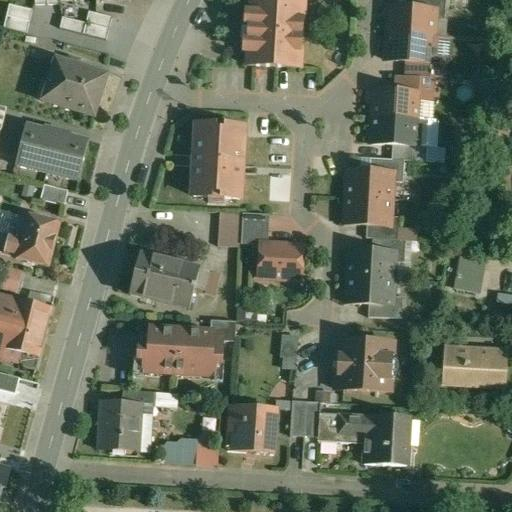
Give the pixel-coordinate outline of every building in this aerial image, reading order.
[(305,4),(252,0),(251,14),(249,13),(247,15),(246,23),(248,25),(250,26),(250,41),(247,41),(245,43),(245,51),(247,53),(249,53),(248,66),(301,69),(302,49),(301,49),(303,23),(304,24),(305,4)] [(446,0),(412,0),(412,9),(436,10),(436,20),(446,21),(446,0)] [(5,6),(1,29),(24,33),(28,9),(5,6)] [(412,9),(390,8),(389,35),(434,37),(436,20),(436,10),(412,9)] [(84,12),(81,23),(58,18),(56,29),(107,41),(113,19),(84,12)] [(434,37),(389,35),(387,61),(409,63),(433,64),(433,55),(434,37)] [(433,64),(409,63),(408,78),(432,79),(442,80),(443,55),(433,55),(433,64)] [(68,63),(56,60),(43,102),(95,118),(96,118),(109,77),(108,76),(109,76),(79,67),(81,61),(69,58),(68,63)] [(408,78),(398,77),(397,92),(421,94),(420,103),(430,103),(432,79),(408,78)] [(397,92),(375,91),(373,118),(419,121),(419,120),(420,103),(421,94),(397,92)] [(419,121),(373,118),(372,145),(393,146),(418,148),(418,139),(428,139),(428,148),(438,149),(439,121),(419,120),(419,121)] [(89,142),(27,126),(17,166),(79,182),(89,142)] [(244,129),(226,128),(226,134),(216,133),(216,127),(198,126),(194,197),(212,199),(212,193),(222,193),(222,199),(240,200),(244,129)] [(418,148),(393,146),(392,161),(405,162),(427,163),(428,148),(428,139),(418,139),(418,148)] [(392,161),(371,160),(371,173),(393,174),(394,174),(394,183),(404,184),(405,162),(392,161)] [(371,173),(349,172),(348,171),(348,173),(347,198),(393,201),(394,183),(394,174),(393,174),(371,173)] [(36,200),(60,205),(63,191),(39,186),(36,200)] [(393,201),(347,198),(345,224),(345,226),(346,226),(346,225),(368,227),(390,228),(391,228),(392,218),(393,201)] [(60,223),(28,215),(22,238),(17,258),(25,260),(23,267),(31,268),(37,270),(38,263),(49,266),(60,223)] [(270,216),(243,215),(242,245),(261,247),(262,245),(269,246),(270,216)] [(390,228),(368,227),(367,240),(373,240),(401,242),(402,219),(392,218),(391,228),(390,228)] [(14,225),(0,221),(0,253),(17,258),(22,238),(12,235),(14,225)] [(406,242),(373,240),(372,253),(395,254),(395,264),(405,264),(406,242)] [(269,246),(262,245),(261,247),(260,279),(302,282),(304,248),(269,246)] [(372,253),(350,251),(349,278),(394,281),(395,264),(395,254),(372,253)] [(478,295),(484,255),(457,251),(451,291),(478,295)] [(201,271),(141,256),(131,296),(190,311),(195,291),(201,271)] [(0,266),(0,290),(13,293),(19,272),(0,266)] [(211,273),(201,271),(195,291),(205,294),(211,273)] [(222,276),(211,273),(205,294),(216,297),(222,276)] [(394,281),(349,278),(347,305),(369,306),(392,307),(393,298),(394,281)] [(52,310),(0,296),(0,358),(3,359),(6,350),(39,358),(52,310)] [(392,307),(369,306),(369,319),(402,320),(403,299),(393,298),(392,307)] [(237,323),(212,321),(211,334),(224,334),(224,343),(236,343),(237,323)] [(211,334),(150,330),(150,337),(140,336),(138,365),(142,365),(142,374),(217,379),(218,370),(222,370),(224,343),(224,334),(211,334)] [(277,366),(291,367),(293,338),(279,337),(277,366)] [(394,345),(339,342),(336,391),(390,394),(391,383),(395,383),(395,381),(390,381),(387,379),(388,370),(401,371),(401,369),(388,369),(389,360),(391,358),(397,358),(397,357),(393,356),(394,345)] [(509,354),(445,350),(444,371),(452,371),(452,385),(498,388),(499,374),(507,375),(509,354)] [(157,394),(123,392),(123,404),(143,406),(143,407),(156,407),(157,394)] [(123,404),(102,403),(102,404),(104,404),(102,433),(100,433),(99,451),(140,453),(140,452),(138,451),(140,424),(141,424),(143,407),(143,406),(123,404)] [(307,403),(293,403),(291,438),(305,438),(307,403)] [(321,404),(307,403),(305,438),(319,438),(320,416),(321,404)] [(277,411),(232,408),(229,451),(274,455),(277,411)] [(410,420),(368,417),(368,419),(320,416),(319,438),(318,443),(358,445),(358,443),(366,444),(365,465),(407,468),(408,449),(401,449),(403,421),(410,422),(410,420)] [(158,442),(158,466),(214,467),(214,433),(196,433),(196,442),(158,442)] [(11,470),(0,467),(0,496),(2,489),(6,490),(11,470)]
